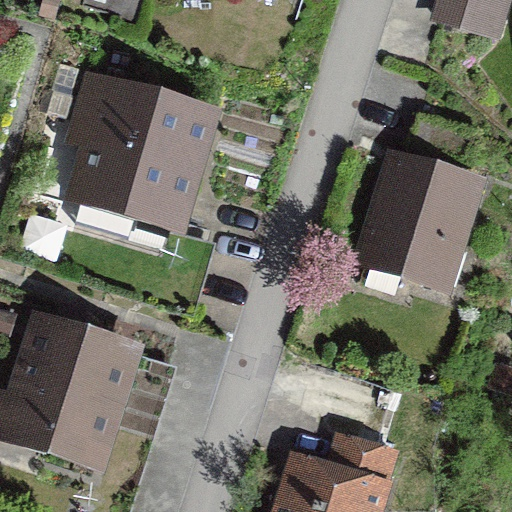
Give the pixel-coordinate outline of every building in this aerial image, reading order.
[(82,0),(81,6),(135,23),(141,0),(82,0)] [(507,0),(444,0),(438,21),(495,39),(507,0)] [(210,120),(93,87),(61,199),(177,232),(210,120)] [(476,136),(420,117),(411,145),(467,163),(476,136)] [(475,187),(391,161),(359,263),(444,289),(475,187)] [(0,312),(0,331),(8,334),(13,317),(0,312)] [(132,354),(40,325),(11,420),(45,431),(42,441),(78,451),(99,458),(106,437),(132,354)] [(167,365),(132,354),(106,437),(141,448),(167,365)] [(327,470),(293,460),(277,511),(378,511),(396,455),(338,436),(327,470)] [(131,480),(141,448),(106,437),(99,458),(78,451),(74,462),(131,480)] [(122,511),(131,480),(74,462),(65,494),(122,511)] [(121,511),(122,511),(65,494),(59,511),(121,511)]
